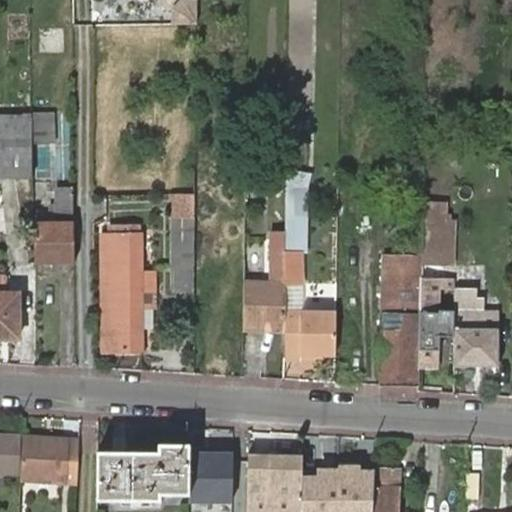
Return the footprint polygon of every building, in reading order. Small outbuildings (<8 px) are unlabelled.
[(196,21),(196,1),(181,1),(174,7),(173,22),(196,23),(196,21)] [(0,176),(32,176),(32,146),(31,123),(31,117),(0,116),(0,176)] [(31,123),(32,146),(51,146),(50,123),(31,123)] [(36,263),(72,264),(73,191),(56,191),(56,223),(36,223),(36,263)] [(420,199),(420,259),(420,267),(451,267),(452,224),(439,224),(440,199),(420,199)] [(176,292),(193,292),(193,257),(194,218),(173,217),(172,266),(177,267),(176,292)] [(141,353),(141,332),(140,272),(140,237),(101,237),(102,352),(141,353)] [(244,282),(243,330),(285,331),(286,306),(286,253),(270,253),(270,282),(244,282)] [(381,385),(419,387),(419,368),(420,280),(420,267),(420,259),(383,258),(381,385)] [(140,272),(141,332),(153,332),(153,272),(140,272)] [(455,281),(420,280),(419,368),(439,368),(439,331),(454,332),(455,310),(439,310),(440,290),(455,290),(455,283),(455,281)] [(481,310),(482,284),(455,283),(455,290),(455,306),(478,306),(478,310),(481,310)] [(0,339),(19,339),(17,294),(0,293),(0,339)] [(314,350),(332,350),(333,307),(286,306),(285,331),(285,358),(298,358),(299,349),(314,350)] [(454,332),(453,366),(494,367),(495,310),(481,310),(478,310),(455,309),(455,310),(454,332)] [(314,360),(314,350),(299,349),(298,358),(314,360)] [(22,433),(0,432),(0,469),(22,470),(22,433)] [(76,435),(22,433),(22,470),(21,481),(76,483),(76,435)] [(160,449),(97,448),(97,497),(162,499),(163,493),(190,494),(191,452),(191,444),(161,444),(160,449)] [(234,453),(191,452),(190,499),(233,501),(234,453)] [(278,453),(250,452),(249,511),(269,511),(270,511),(300,511),(301,476),(301,454),(278,453)] [(318,476),(301,476),(300,511),(374,511),(375,469),(318,468),(318,476)] [(380,468),(377,511),(398,511),(401,470),(380,468)] [(466,471),(464,496),(477,498),(480,473),(466,471)]
